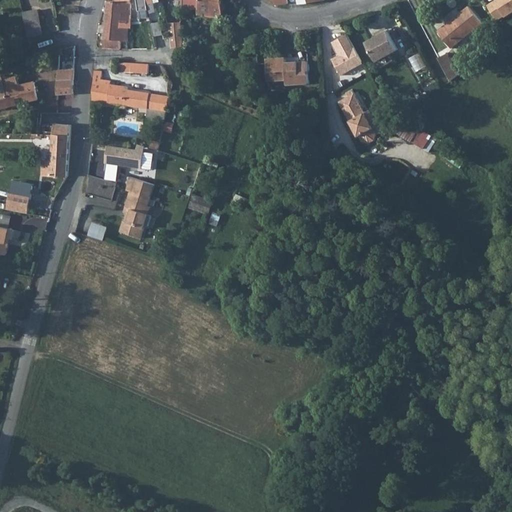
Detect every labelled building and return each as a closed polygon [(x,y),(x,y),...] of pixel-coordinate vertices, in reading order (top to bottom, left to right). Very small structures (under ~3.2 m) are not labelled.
[(116,0),(116,2),(133,3),(133,0),(141,0),(143,8),(140,8),(141,14),(153,13),(150,0),(116,0)] [(187,0),(187,2),(186,8),(203,9),(203,7),(203,0),(187,0)] [(203,9),(203,16),(227,17),(227,13),(225,0),(203,0),(203,7),(203,9)] [(511,0),(497,0),(491,4),(501,20),(511,13),(511,0)] [(108,16),(107,26),(133,28),(133,3),(116,2),(109,1),(109,2),(108,16)] [(471,8),(441,32),(454,49),(484,25),(471,8)] [(38,9),(25,12),(30,35),(44,32),(38,9)] [(176,47),(176,48),(187,47),(189,41),(186,22),(173,24),(174,32),(176,44),(176,47)] [(158,26),(156,26),(157,36),(166,34),(164,25),(158,26)] [(107,26),(105,38),(123,40),(129,41),(133,28),(107,26)] [(388,31),(367,44),(381,69),(395,61),(391,54),(398,49),(388,31)] [(366,62),(350,32),(334,41),(342,54),(336,58),(345,75),(366,62)] [(247,36),(244,36),(244,51),(259,50),(258,36),(247,36)] [(105,38),(104,47),(123,48),(123,40),(105,38)] [(445,66),(453,80),(461,74),(449,52),(440,57),(445,66)] [(290,56),(270,57),(271,79),(289,78),(289,83),(312,83),(312,60),(290,61),(290,56)] [(121,62),(120,71),(133,72),(134,63),(121,62)] [(134,63),(133,72),(150,73),(151,64),(134,63)] [(11,64),(0,67),(0,69),(3,75),(6,82),(9,80),(17,77),(11,64)] [(75,69),(60,70),(59,80),(68,80),(75,79),(75,69)] [(94,88),(93,99),(150,108),(152,92),(129,89),(129,86),(117,85),(106,83),(102,83),(103,75),(103,71),(95,71),(94,83),(94,88)] [(3,75),(0,75),(0,90),(8,88),(6,82),(3,75)] [(59,94),(74,94),(75,79),(68,80),(59,80),(59,94)] [(8,88),(0,90),(0,108),(25,102),(41,98),(37,81),(28,84),(20,85),(8,88)] [(350,96),(347,98),(350,118),(361,136),(362,135),(364,140),(366,140),(370,138),(378,131),(375,127),(367,112),(353,89),(348,92),(350,96)] [(152,92),(150,108),(171,111),(174,100),(175,95),(152,92)] [(347,98),(341,101),(350,118),(347,98)] [(371,110),(367,112),(375,127),(380,124),(371,110)] [(178,122),(169,119),(166,130),(175,132),(178,122)] [(409,122),(403,134),(416,141),(422,130),(409,122)] [(52,176),(68,177),(69,167),(72,126),(61,126),(56,125),(53,163),(52,176)] [(425,128),(417,142),(427,148),(435,135),(425,128)] [(370,138),(366,140),(371,142),(376,139),(378,132),(378,131),(370,138)] [(435,150),(441,140),(435,137),(429,147),(435,150)] [(155,139),(153,145),(160,148),(162,141),(155,139)] [(139,149),(111,144),(108,162),(144,168),(147,145),(140,144),(139,149)] [(43,176),(52,176),(53,163),(44,162),(43,176)] [(122,232),(143,239),(146,227),(149,227),(153,216),(147,214),(156,184),(132,176),(128,190),(131,191),(125,211),(130,213),(127,222),(126,221),(122,232)] [(20,193),(16,212),(24,214),(31,215),(36,196),(20,193)] [(212,213),(215,202),(195,197),(192,208),(212,213)] [(2,213),(0,223),(0,224),(13,227),(16,215),(2,213)] [(106,240),(111,226),(95,221),(90,235),(106,240)] [(0,255),(2,256),(8,257),(11,246),(8,245),(9,240),(14,241),(16,232),(0,228),(0,255)]
